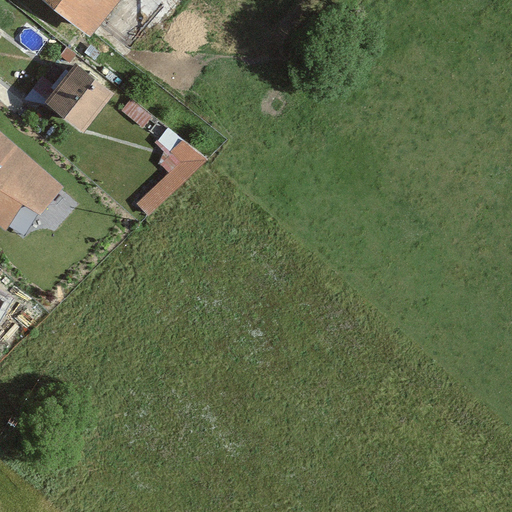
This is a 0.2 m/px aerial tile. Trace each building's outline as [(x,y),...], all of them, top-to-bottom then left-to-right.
[(50,0),(95,35),(123,0),(50,0)] [(118,88),(68,48),(61,57),(72,66),(48,96),(86,127),(118,88)] [(155,118),(133,101),(123,114),(145,131),(155,118)] [(72,184),(0,125),(0,216),(9,224),(28,200),(47,215),(72,184)] [(152,215),(203,160),(183,141),(169,129),(156,144),(165,152),(161,166),(168,174),(140,204),(152,215)]
